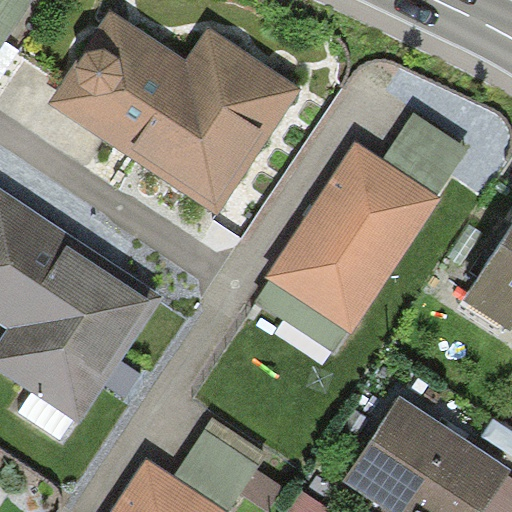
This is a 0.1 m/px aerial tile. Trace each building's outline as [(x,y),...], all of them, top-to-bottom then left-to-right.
[(0,0),(0,47),(32,0),(0,0)] [(188,63),(111,12),(49,105),(124,154),(218,217),(301,92),(209,31),(188,63)] [(415,114),(383,164),(437,199),(469,149),(415,114)] [(383,164),(356,146),(311,214),(267,280),(271,282),(349,333),(351,335),(440,201),(437,199),(383,164)] [(76,240),(0,190),(0,324),(8,330),(0,342),(0,372),(80,425),(164,299),(76,240)] [(511,227),(462,303),(509,334),(511,329),(511,227)] [(349,333),(271,282),(257,304),(335,355),(349,333)] [(511,473),(450,432),(400,399),(343,484),(380,509),(377,511),(511,511),(511,480),(509,478),(511,474),(511,473)] [(267,455),(212,419),(173,479),(223,511),(229,511),(241,494),(257,471),(267,455)] [(223,511),(173,479),(147,462),(113,511),(223,511)] [(269,511),(284,490),(257,471),(241,494),(268,511),(269,511)] [(331,511),(302,491),(287,511),(331,511)]
